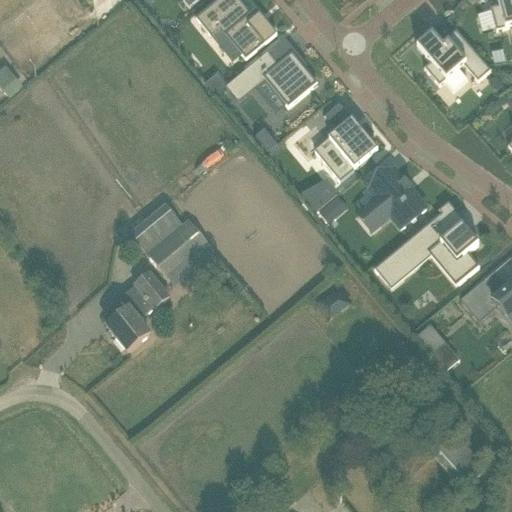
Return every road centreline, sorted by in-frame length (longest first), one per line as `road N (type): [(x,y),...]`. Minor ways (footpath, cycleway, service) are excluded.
road 1 (residential): [(511,211),(417,134),(345,48)]
road 2 (unclassified): [(159,511),(77,409),(37,393),(0,405)]
